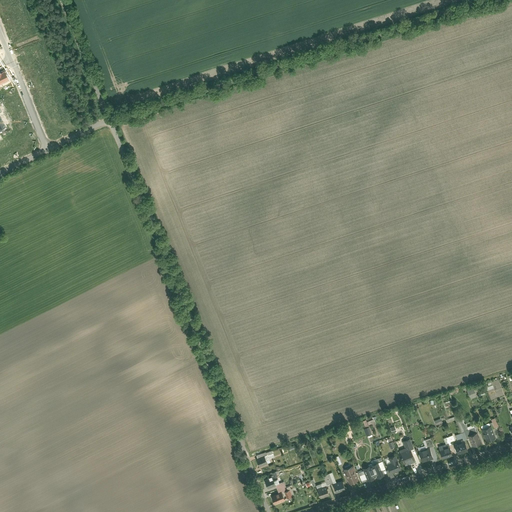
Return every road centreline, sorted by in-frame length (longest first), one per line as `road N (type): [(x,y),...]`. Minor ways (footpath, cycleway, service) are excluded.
road 1 (unclassified): [(111,121),(491,0)]
road 2 (unclassified): [(111,121),(238,436)]
road 3 (residential): [(307,511),(511,446)]
road 4 (unclassified): [(62,0),(111,121)]
